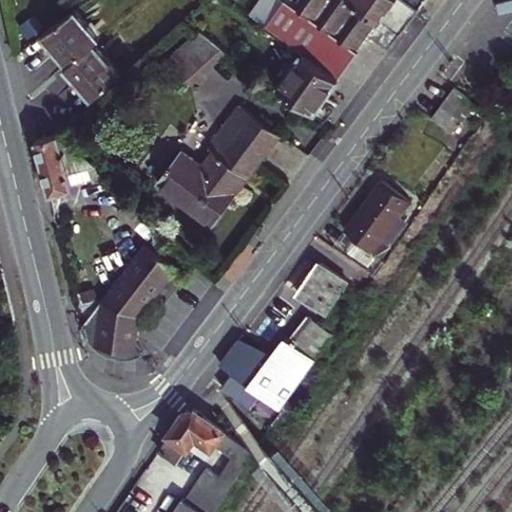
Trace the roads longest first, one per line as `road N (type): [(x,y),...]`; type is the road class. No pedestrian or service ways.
road 1 (tertiary): [(120,423),(154,405),(188,371),(464,0)]
road 2 (tertiary): [(69,413),(0,118)]
road 3 (unknown): [(347,156),(246,94),(222,100),(193,137)]
road 4 (tertiary): [(69,413),(1,511)]
